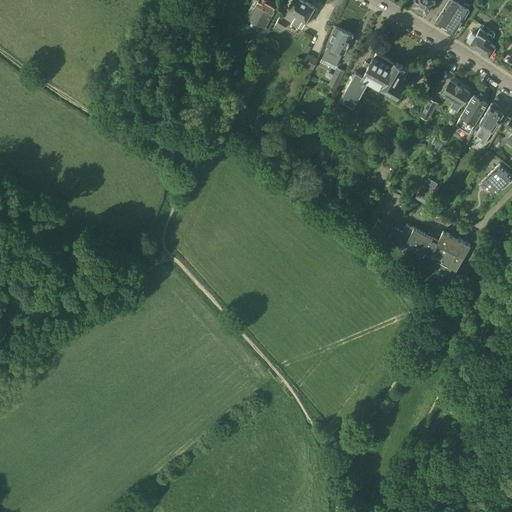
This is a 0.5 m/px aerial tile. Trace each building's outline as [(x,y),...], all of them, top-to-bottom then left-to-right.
[(252,5),(246,15),(263,25),(257,37),(264,41),(270,29),(266,27),(278,5),(270,0),(254,0),(252,4),(252,5)] [(311,22),(319,9),(303,0),(292,0),(283,16),(281,15),(276,24),(283,28),(286,23),(295,28),(298,23),(302,26),(305,20),(306,20),(307,19),(311,22)] [(414,0),(411,5),(427,14),(435,0),(414,0)] [(446,25),(459,2),(455,0),(448,0),(436,19),(446,25)] [(455,31),(469,9),(459,2),(446,25),(455,31)] [(472,32),(467,41),(489,56),(495,46),(490,43),(494,36),(489,33),(491,30),(484,25),(482,29),(480,28),(476,35),(472,32)] [(327,48),(322,58),(337,65),(342,55),(336,52),(338,50),(345,53),(353,35),(335,26),(326,44),(334,48),(332,50),(327,48)] [(503,31),(498,40),(504,43),(508,34),(504,32),(503,31)] [(260,49),(252,68),(263,73),(272,55),(260,49)] [(356,70),(340,99),(354,107),(369,79),(380,86),(397,96),(403,85),(404,85),(412,71),(405,67),(406,66),(395,60),(394,61),(377,51),(375,55),(374,55),(369,63),(366,61),(359,72),(356,70)] [(313,69),(319,57),(308,53),(303,64),(313,69)] [(337,66),(328,84),(336,88),(345,70),(337,66)] [(239,91),(239,92),(249,97),(258,79),(249,74),(239,91)] [(451,79),(442,93),(454,100),(450,106),(458,111),(461,105),(470,91),(451,79)] [(484,100),(487,95),(481,91),(478,96),(474,94),(461,116),(456,124),(470,133),(474,124),(488,102),(484,100)] [(423,112),(421,116),(427,119),(434,106),(435,107),(438,102),(430,98),(423,112)] [(484,144),(503,112),(505,109),(499,106),(498,103),(494,101),(492,102),(480,122),(483,124),(476,135),(481,139),(480,142),(484,144)] [(341,105),(335,114),(345,120),(351,112),(341,105)] [(486,151),(480,162),(486,165),(492,155),(486,151)] [(500,190),(511,178),(511,175),(500,163),(485,177),(482,180),(496,195),(500,191),(500,190)] [(428,177),(417,195),(427,201),(438,183),(428,177)] [(389,234),(387,238),(425,263),(423,266),(441,279),(448,284),(464,255),(471,243),(464,240),(464,239),(443,229),(437,242),(431,239),(433,236),(414,226),(406,223),(403,231),(395,227),(391,235),(389,234)]
